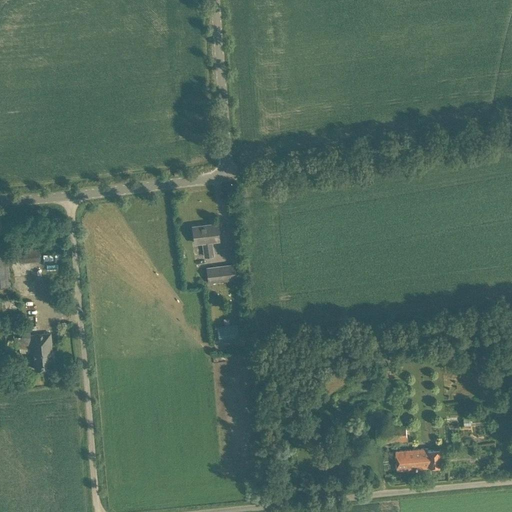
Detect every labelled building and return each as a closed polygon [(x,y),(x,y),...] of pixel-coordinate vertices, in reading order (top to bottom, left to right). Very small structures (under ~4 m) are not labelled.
[(192,226),(195,242),(203,241),(205,256),(213,255),(211,240),(219,239),(217,223),(192,226)] [(10,284),(8,258),(19,257),(20,260),(40,259),(39,248),(19,250),(19,245),(7,247),(6,243),(0,243),(0,285),(10,284)] [(206,268),(208,282),(236,278),(234,264),(206,268)] [(217,326),(219,341),(238,339),(236,323),(217,326)] [(50,333),(31,334),(31,345),(32,352),(33,351),(35,369),(51,367),(50,350),(52,350),(50,333)] [(376,428),(377,443),(407,440),(406,425),(376,428)] [(396,451),(396,460),(397,470),(444,466),(442,449),(428,450),(428,448),(396,451)]
